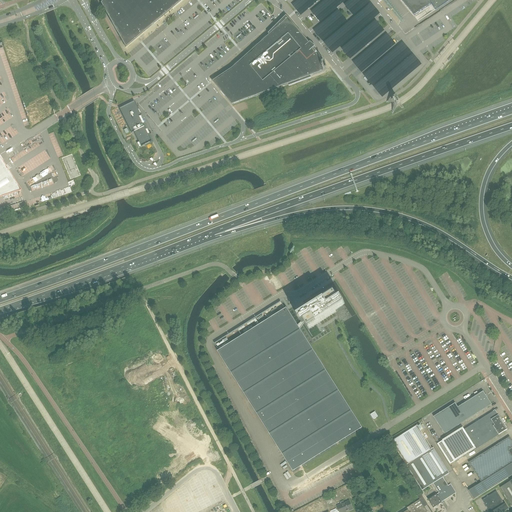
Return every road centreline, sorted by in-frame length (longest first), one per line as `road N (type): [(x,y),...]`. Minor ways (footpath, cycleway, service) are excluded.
road 1 (motorway): [(511,110),(0,298)]
road 2 (motorway): [(215,231),(312,210),(386,212),(444,235),(511,279)]
road 3 (motorway): [(215,231),(511,126)]
road 4 (motorway): [(0,310),(215,231)]
road 5 (motorway): [(511,266),(488,233),(482,203),(490,171),(511,144)]
road 6 (unclassified): [(152,80),(249,0)]
